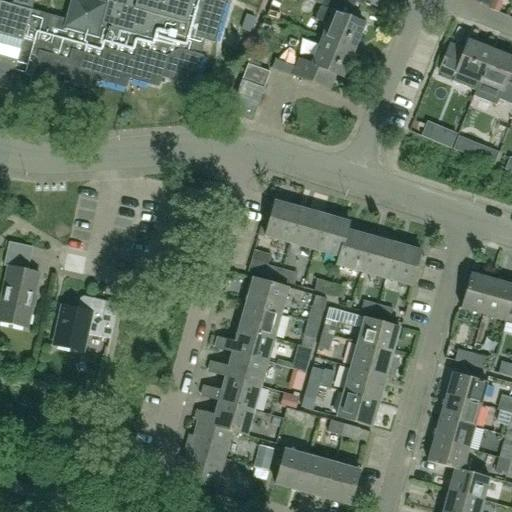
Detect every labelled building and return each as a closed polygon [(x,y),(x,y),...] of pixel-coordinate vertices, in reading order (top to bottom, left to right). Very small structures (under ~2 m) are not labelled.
[(30,83),(61,91),(64,82),(94,90),(96,80),(126,89),(129,79),(159,88),(162,78),(194,87),(203,56),(200,56),(205,41),(214,43),(226,0),(103,0),(103,2),(94,0),(70,0),(65,20),(31,11),(34,2),(26,0),(12,0),(11,6),(0,2),(0,88),(9,91),(14,72),(32,77),(30,83)] [(323,37),(354,50),(365,23),(350,17),(356,3),(349,0),(324,0),(316,20),(328,25),(323,37)] [(492,0),(461,0),(460,3),(496,17),(501,3),(492,0)] [(241,30),(250,33),(255,18),(246,15),(241,30)] [(264,35),(262,43),(268,45),(271,37),(264,35)] [(354,50),(323,37),(312,64),(300,59),(294,74),(322,86),(328,71),(342,77),(354,50)] [(451,44),(440,71),(455,77),(454,81),(477,90),(481,81),(493,51),(469,41),(464,50),(451,44)] [(477,90),(475,96),(497,105),(499,99),(511,104),(511,68),(511,67),(511,58),(493,51),(481,81),(477,90)] [(242,80),(264,88),(270,72),(247,64),(242,80)] [(259,103),(264,88),(242,80),(236,95),(259,103)] [(236,95),(230,114),(253,122),(259,103),(236,95)] [(499,152),(483,146),(478,158),(494,164),(499,152)] [(291,243),(300,208),(276,201),(266,236),(291,243)] [(300,208),(291,243),(315,250),(324,215),(300,208)] [(324,215),(315,250),(339,257),(348,230),(350,222),(324,215)] [(348,230),(339,257),(336,265),(361,272),(371,237),(348,230)] [(387,279),(397,244),(371,237),(361,272),(387,279)] [(397,244),(387,279),(412,286),(422,251),(397,244)] [(22,258),(7,255),(4,267),(8,268),(0,306),(0,322),(28,329),(40,274),(20,270),(22,258)] [(280,281),(283,270),(269,266),(266,277),(280,281)] [(283,270),(280,281),(295,285),(298,274),(283,270)] [(485,315),(494,281),(471,274),(462,308),(485,315)] [(328,295),(331,283),(317,278),(313,290),(328,295)] [(246,304),(282,314),(289,289),(254,279),(246,304)] [(506,321),(511,301),(511,285),(494,281),(485,315),(506,321)] [(331,283),(328,295),(343,299),(346,287),(331,283)] [(316,296),(313,307),(309,322),(320,325),(327,300),(316,296)] [(99,337),(107,302),(84,297),(81,299),(78,311),(63,308),(55,346),(83,352),(87,335),(99,337)] [(376,316),(379,305),(365,301),(361,312),(376,316)] [(240,328),(275,338),(282,314),(246,304),(240,328)] [(379,305),(376,316),(391,321),(394,310),(379,305)] [(358,344),(393,354),(400,328),(365,318),(358,344)] [(338,322),(327,319),(323,333),(334,337),(338,322)] [(305,336),(316,339),(320,325),(309,322),(305,336)] [(232,352),(268,362),(275,338),(240,328),(235,343),(218,338),(216,347),(232,352)] [(330,348),(334,337),(323,333),(319,348),(329,351),(330,348)] [(393,354),(358,344),(351,368),(386,378),(393,354)] [(458,348),(454,361),(470,366),(474,353),(462,349),(458,348)] [(209,372),(226,377),(261,387),(268,362),(232,352),(228,367),(212,362),(209,372)] [(474,353),(470,366),(484,369),(487,357),(474,353)] [(296,358),(292,372),(305,375),(308,361),(296,358)] [(511,377),(511,364),(501,361),(498,373),(511,377)] [(324,370),(313,367),(309,382),(320,385),(324,370)] [(344,392),(379,402),(386,378),(351,368),(344,392)] [(447,395),(481,405),(487,383),(454,373),(447,395)] [(219,401),(254,411),(261,387),(226,377),(221,391),(205,387),(202,396),(219,401)] [(305,397),(316,400),(320,385),(309,382),(305,397)] [(379,402),(344,392),(337,417),(372,427),(379,402)] [(441,418),(475,427),(481,405),(447,395),(441,418)] [(247,436),(254,411),(219,401),(215,415),(199,410),(196,420),(199,421),(233,431),(232,432),(247,436)] [(284,419),(304,425),(307,414),(287,409),(284,419)] [(475,427),(441,418),(435,439),(468,449),(475,427)] [(342,436),(345,424),(330,420),(326,432),(342,436)] [(190,435),(186,449),(225,460),(232,432),(233,431),(199,421),(194,436),(190,435)] [(345,424),(342,436),(356,440),(360,428),(345,424)] [(455,470),(455,469),(462,472),(462,470),(466,458),(472,460),(475,451),(468,449),(435,439),(428,463),(455,470)] [(498,457),(511,461),(511,455),(511,444),(503,442),(498,457)] [(225,460),(186,449),(182,462),(187,463),(183,479),(216,488),(225,460)] [(276,484),(300,491),(311,456),(286,449),(276,484)] [(325,498),(335,463),(311,456),(300,491),(325,498)] [(511,461),(498,457),(494,472),(506,476),(511,461)] [(360,471),(335,463),(325,498),(349,505),(360,471)] [(265,480),(268,471),(256,467),(253,477),(265,480)] [(484,501),(490,478),(462,470),(462,472),(455,469),(455,470),(449,491),(484,501)] [(442,511),(480,511),(484,501),(449,491),(442,511)]
